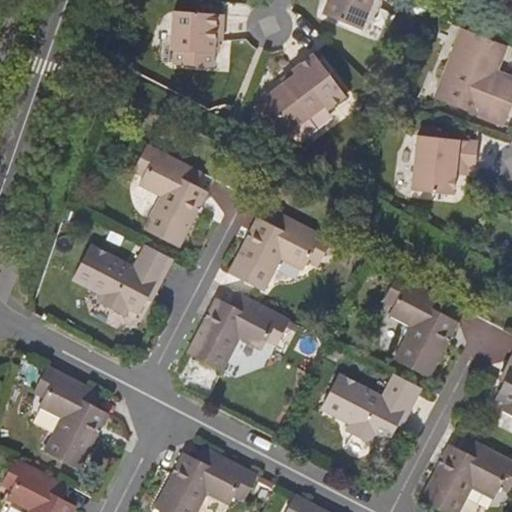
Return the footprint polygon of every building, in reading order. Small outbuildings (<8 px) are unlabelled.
[(331,0),(325,15),(365,31),(377,0),(331,0)] [(176,51),(174,66),(213,68),(215,43),(222,43),(224,16),(173,12),(170,50),(176,51)] [(511,97),(490,88),(498,71),(508,45),(465,29),(437,97),(503,124),(511,102),(511,97)] [(296,72),(284,82),(263,97),(289,132),(326,105),(330,109),(348,96),(315,52),(293,68),(296,72)] [(281,77),(284,82),(296,72),(293,68),(281,77)] [(511,76),(498,71),(490,88),(511,97),(511,76)] [(456,165),(467,167),(474,168),(477,142),(418,135),(412,189),(452,195),(455,174),(456,165)] [(209,192),(195,184),(185,179),(191,167),(147,144),(140,157),(149,162),(143,173),(138,183),(161,196),(144,229),(179,247),(197,212),(194,209),(197,204),(200,207),(209,192)] [(134,169),(143,173),(149,162),(140,157),(134,169)] [(467,175),(467,167),(456,165),(455,174),(467,175)] [(195,184),(201,172),(191,167),(185,179),(195,184)] [(278,212),(271,224),(281,230),(288,217),(278,212)] [(326,254),(332,240),(288,217),(281,230),(271,224),(259,217),(252,230),(255,232),(252,239),(248,237),(230,273),(265,291),(282,258),(305,270),(311,260),(316,249),(326,254)] [(161,280),(172,258),(143,243),(132,266),(91,244),(72,280),(102,295),(98,302),(125,316),(128,310),(139,315),(158,279),(161,280)] [(320,265),(326,254),(316,249),(311,260),(320,265)] [(398,275),(391,288),(401,293),(395,304),(390,314),(413,327),(396,360),(430,378),(449,341),(446,339),(449,334),(452,336),(460,322),(447,315),(435,309),(441,297),(398,275)] [(385,299),(395,304),(401,293),(391,288),(385,299)] [(236,292),(230,304),(240,310),(246,298),(236,292)] [(209,320),(206,318),(188,353),(222,372),(239,340),(261,352),(268,340),(273,329),(283,334),(290,320),(246,298),(240,310),(230,304),(217,297),(210,311),(213,314),(209,320)] [(447,315),(452,303),(441,297),(435,309),(447,315)] [(277,345),(283,334),(273,329),(268,340),(277,345)] [(511,358),(510,361),(511,362),(511,366),(495,398),(507,404),(503,411),(511,415),(511,358)] [(45,365),(38,378),(49,384),(43,397),(38,407),(60,418),(43,451),(79,470),(98,434),(95,432),(99,425),(102,427),(109,414),(96,407),(86,402),(92,389),(45,365)] [(411,412),(422,388),(393,374),(381,397),(340,375),(322,409),(350,424),(346,432),(375,446),(378,439),(389,445),(408,410),(411,412)] [(32,391),(43,397),(49,384),(38,378),(32,391)] [(96,407),(102,394),(92,389),(86,402),(96,407)] [(470,439),(463,451),(473,456),(479,444),(470,439)] [(463,451),(451,443),(443,458),(439,464),(421,499),(437,508),(445,511),(458,511),(474,483),(496,496),(501,486),(506,476),(511,479),(511,460),(479,444),(473,456),(463,451)] [(203,446),(196,459),(207,465),(214,452),(203,446)] [(250,489),(257,475),(214,452),(207,465),(196,459),(184,452),(176,467),(179,468),(176,474),(173,472),(155,508),(161,511),(197,511),(207,495),(229,505),(234,497),(240,485),(250,489)] [(15,458),(8,470),(17,476),(12,486),(7,496),(30,507),(27,511),(73,511),(77,504),(64,498),(53,492),(59,480),(15,458)] [(3,481),(12,486),(17,476),(8,470),(3,481)] [(511,491),(511,489),(511,479),(506,476),(501,486),(511,491)] [(64,498),(69,486),(59,480),(53,492),(64,498)] [(244,501),(250,489),(240,485),(234,497),(244,501)] [(328,511),(294,494),(286,508),(294,511),(328,511)]
